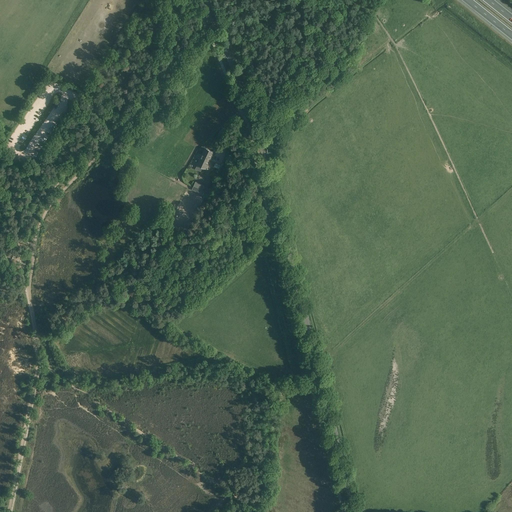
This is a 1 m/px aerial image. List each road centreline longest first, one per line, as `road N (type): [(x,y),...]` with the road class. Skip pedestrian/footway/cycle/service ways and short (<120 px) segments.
road 1 (tertiary): [(354,511),(262,145),(205,0)]
road 2 (track): [(359,0),(394,41),(478,220)]
road 3 (unknown): [(30,307),(37,233),(48,207),(126,122)]
road 4 (track): [(10,511),(39,364)]
road 5 (unknown): [(174,0),(163,69),(126,122)]
road 6 (track): [(169,0),(165,46),(126,122)]
